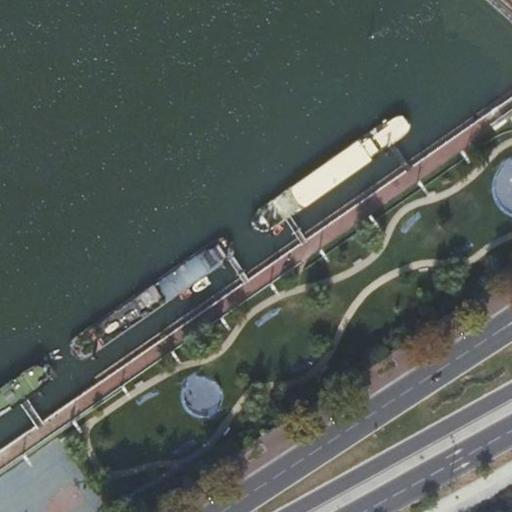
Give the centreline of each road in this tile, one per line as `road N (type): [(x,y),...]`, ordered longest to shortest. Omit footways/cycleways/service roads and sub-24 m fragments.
road 1 (primary): [(500,330),(222,511)]
road 2 (primary): [(299,511),(511,392)]
road 3 (primary): [(370,511),(511,434)]
